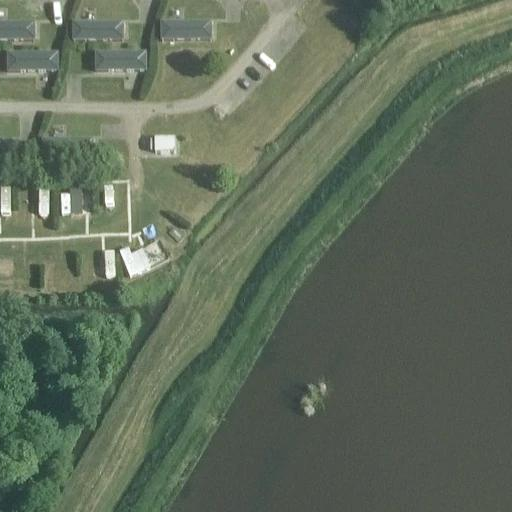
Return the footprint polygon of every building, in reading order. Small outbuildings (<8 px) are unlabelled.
[(0,43),(36,43),(36,25),(0,24),(0,43)] [(161,43),(212,43),(212,24),(161,25),(161,43)] [(73,43),(124,44),(124,25),(73,25),(73,43)] [(8,74),(59,73),(59,55),(8,55),(8,74)] [(96,74),(147,74),(147,55),(96,55),(96,74)] [(174,140),(155,141),(156,154),(175,154),(174,140)] [(93,141),(42,142),(43,160),(94,160),(93,141)] [(67,289),(67,271),(48,271),(48,288),(67,289)]
